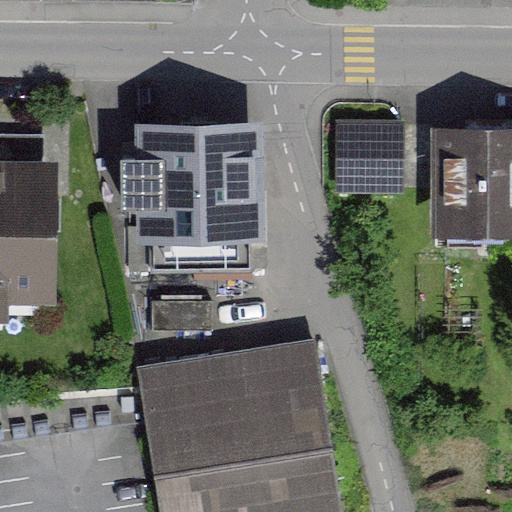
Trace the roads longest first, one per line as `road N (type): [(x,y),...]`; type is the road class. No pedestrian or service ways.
road 1 (residential): [(379,511),(260,54)]
road 2 (residential): [(0,51),(260,54)]
road 3 (residential): [(260,54),(511,56)]
